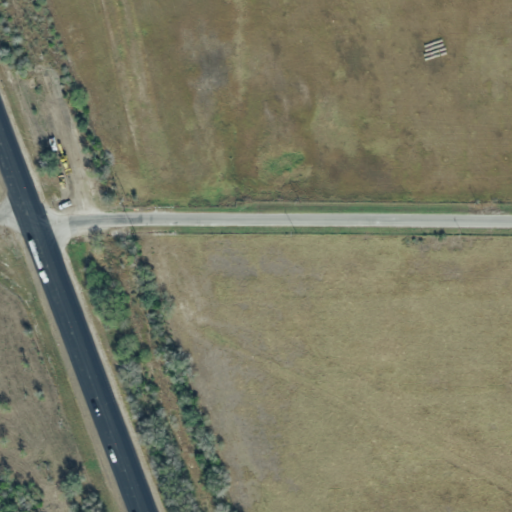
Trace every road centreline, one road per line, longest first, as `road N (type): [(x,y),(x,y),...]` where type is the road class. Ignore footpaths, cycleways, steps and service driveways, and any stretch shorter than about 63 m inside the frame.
road 1 (residential): [(511,220),(33,219)]
road 2 (trunk): [(0,130),(144,511)]
